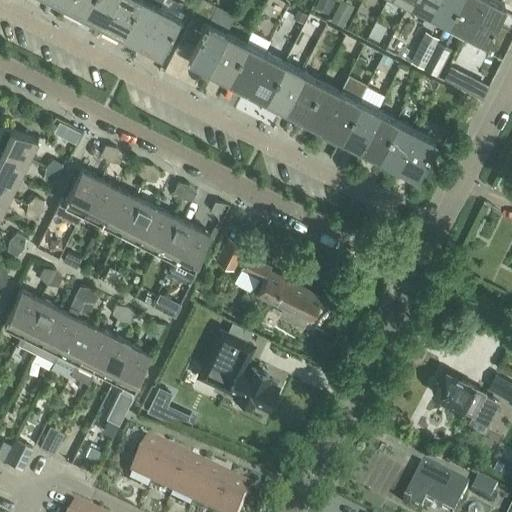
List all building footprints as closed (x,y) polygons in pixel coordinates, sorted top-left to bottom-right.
[(64,0),(64,2),(83,11),(88,0),(64,0)] [(88,0),(83,11),(102,21),(112,0),(88,0)] [(112,0),(102,21),(122,31),(137,0),(112,0)] [(150,0),(137,0),(122,31),(138,40),(157,4),(150,0)] [(207,0),(200,0),(182,36),(196,43),(188,57),(207,67),(226,30),(207,20),(216,4),(207,0)] [(332,0),(319,0),(315,8),(328,14),(335,1),(332,0)] [(409,0),(429,10),(434,0),(409,0)] [(434,0),(429,10),(448,20),(457,0),(434,0)] [(457,0),(448,20),(466,29),(480,0),(457,0)] [(499,0),(480,0),(466,29),(487,40),(506,3),(499,0)] [(157,4),(138,40),(160,51),(179,15),(157,4)] [(298,9),(293,18),(302,22),(307,14),(298,9)] [(336,10),(331,20),(343,26),(348,16),(336,10)] [(226,30),(207,67),(226,76),(245,40),(226,30)] [(245,40),(226,76),(245,86),(264,50),(245,40)] [(418,45),(410,61),(423,68),(430,54),(431,52),(418,45)] [(264,50),(245,86),(264,96),(283,59),(264,50)] [(383,53),(380,60),(389,65),(392,58),(383,53)] [(430,54),(423,68),(437,75),(444,61),(430,54)] [(283,59),(264,96),(283,106),(302,69),(283,59)] [(449,66),(443,78),(462,88),(469,76),(449,66)] [(302,69),(283,106),(302,115),(321,78),(302,69)] [(321,78),(302,115),(321,125),(340,89),(321,78)] [(340,89),(321,125),(340,135),(359,98),(340,89)] [(359,98),(340,135),(359,145),(378,108),(359,98)] [(378,108),(359,145),(378,155),(397,118),(378,108)] [(397,118),(378,155),(397,164),(415,127),(397,118)] [(4,120),(0,127),(0,141),(28,156),(38,136),(4,120)] [(415,127),(397,164),(417,175),(436,138),(415,127)] [(0,141),(0,163),(19,173),(28,156),(0,141)] [(101,152),(109,158),(115,145),(106,143),(101,152)] [(115,145),(109,158),(119,160),(123,152),(115,145)] [(45,164),(60,172),(61,161),(53,157),(45,164)] [(144,177),(145,177),(152,163),(141,161),(137,170),(144,177)] [(0,163),(0,188),(10,193),(19,173),(0,163)] [(152,163),(145,177),(155,177),(159,170),(152,163)] [(52,179),(60,172),(45,164),(44,175),(52,179)] [(82,166),(65,198),(62,196),(54,211),(76,223),(100,175),(82,166)] [(100,175),(76,223),(77,223),(83,210),(101,219),(118,185),(100,175)] [(174,188),(181,196),(189,181),(183,181),(179,180),(174,188)] [(189,181),(181,196),(182,196),(192,198),(196,189),(189,181)] [(118,185),(101,219),(119,228),(136,194),(118,185)] [(0,188),(0,210),(1,211),(10,193),(0,188)] [(34,193),(27,201),(41,209),(43,198),(34,193)] [(136,194),(119,228),(137,237),(154,203),(136,194)] [(219,215),(226,201),(215,199),(211,209),(219,215)] [(34,216),(41,209),(27,201),(25,211),(34,216)] [(154,203),(137,237),(156,247),(173,213),(154,203)] [(173,213),(156,247),(174,256),(192,222),(173,213)] [(192,222),(174,256),(193,266),(211,232),(192,222)] [(16,231),(8,238),(23,246),(25,235),(16,231)] [(228,236),(216,259),(234,267),(245,244),(228,236)] [(15,254),(23,246),(8,238),(7,249),(15,254)] [(68,251),(63,260),(76,266),(80,257),(68,251)] [(271,265),(248,254),(242,267),(264,278),(257,292),(310,318),(321,295),(269,268),(271,265)] [(39,274),(46,282),(53,267),(43,266),(39,274)] [(53,267),(46,282),(57,283),(61,275),(53,267)] [(57,305),(34,352),(52,360),(90,285),(79,284),(67,310),(57,305)] [(60,349),(77,358),(94,324),(76,315),(78,310),(86,314),(93,300),(97,293),(90,285),(52,361),(54,361),(60,349)] [(3,321),(22,330),(39,296),(20,287),(3,321)] [(39,296),(22,330),(24,331),(18,344),(34,352),(57,305),(39,296)] [(170,297),(164,309),(173,314),(180,302),(170,297)] [(120,317),(127,304),(116,302),(112,310),(120,317)] [(127,304),(120,317),(131,319),(135,311),(127,304)] [(158,335),(164,322),(153,320),(150,328),(158,335)] [(94,324),(77,358),(95,367),(112,333),(94,324)] [(203,367),(199,376),(216,384),(235,393),(234,395),(252,403),(253,401),(267,408),(277,386),(266,381),(269,376),(251,367),(249,373),(241,370),(253,345),(220,330),(203,367)] [(112,333),(95,367),(114,376),(131,342),(112,333)] [(131,342),(114,376),(133,385),(150,352),(131,342)] [(473,414),(486,391),(447,371),(443,378),(441,377),(433,393),(473,414)] [(511,381),(495,372),(488,386),(510,397),(508,400),(511,401),(511,381)] [(157,390),(147,410),(161,417),(167,403),(171,396),(157,390)] [(39,446),(53,454),(59,442),(44,435),(39,446)] [(147,438),(130,475),(151,485),(169,448),(147,438)] [(16,441),(7,459),(20,465),(29,447),(16,441)] [(169,448),(151,485),(171,495),(189,458),(169,448)] [(189,458),(171,495),(192,505),(210,468),(189,458)] [(446,511),(455,511),(467,488),(423,466),(406,501),(404,500),(402,502),(409,506),(410,504),(421,509),(425,501),(446,511)] [(210,468),(192,505),(206,511),(213,511),(230,478),(210,468)] [(490,500),(497,486),(479,477),(472,491),(490,500)] [(230,478),(213,511),(240,511),(252,488),(230,478)] [(70,511),(93,511),(75,503),(70,511)]
